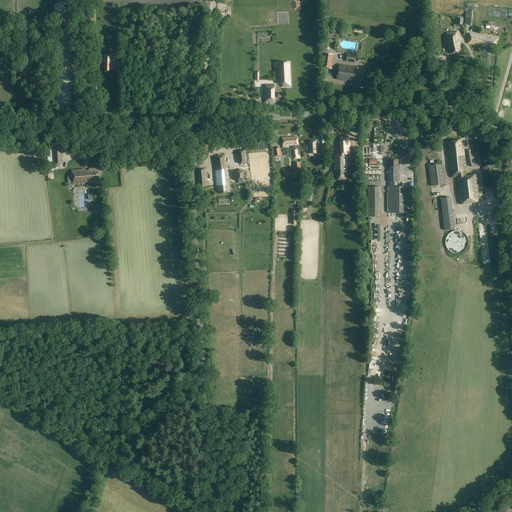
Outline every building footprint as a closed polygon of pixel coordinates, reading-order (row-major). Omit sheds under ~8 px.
[(486,25),(485,33),(491,34),(495,35),(496,32),(488,31),(489,28),(489,29),(489,28),(490,26),(489,26),(486,25)] [(456,42),(456,38),(458,38),(457,31),(446,33),(448,46),(449,53),(459,51),(458,41),(456,42)] [(494,46),(496,39),(469,34),(467,43),(477,45),(477,43),(481,44),(481,45),(489,47),(489,45),(494,46)] [(334,55),(331,54),(324,53),(323,53),(321,68),(332,69),(334,55)] [(347,57),(346,61),(346,62),(355,63),(356,55),(347,53),(347,57)] [(354,80),(364,82),(366,71),(362,70),(362,69),(339,65),(336,79),(346,80),(346,78),(350,79),(350,81),(354,82),(354,80)] [(279,66),(278,85),(289,85),(289,66),(279,66)] [(274,103),(274,87),(264,86),(264,93),(264,103),(274,103)] [(340,154),(346,154),(350,154),(349,136),(340,136),(340,154)] [(291,146),(293,146),(293,150),(294,159),(300,158),(299,155),(300,155),(297,137),(290,137),(288,137),(282,138),(283,146),(288,146),(291,146)] [(54,165),(63,165),(60,138),(51,139),(54,165)] [(461,149),(460,140),(449,141),(450,149),(448,149),(448,156),(450,156),(451,159),(449,160),(450,168),(451,168),(452,177),(456,177),(459,205),(480,202),(477,174),(466,175),(463,149),(461,149)] [(306,146),(306,149),(307,150),(308,150),(308,153),(324,152),(323,145),(320,146),(320,148),(317,148),(317,145),(315,145),(315,141),(309,141),(309,146),(307,146),(306,146)] [(237,151),(239,164),(247,163),(245,150),(237,151)] [(224,166),(224,163),(226,163),(225,154),(214,155),(218,194),(230,192),(229,180),(226,180),(226,176),(228,176),(227,166),(224,166)] [(334,180),(346,179),(346,154),(340,154),(334,154),(334,180)] [(120,156),(114,161),(118,165),(124,161),(120,156)] [(443,164),(438,164),(428,166),(431,186),(446,185),(443,164)] [(398,187),(398,182),(399,182),(399,168),(398,168),(389,167),(387,167),(387,182),(389,182),(389,187),(388,187),(388,213),(410,213),(410,187),(398,187)] [(71,171),(72,184),(99,181),(98,168),(71,171)] [(206,187),(205,183),(207,183),(206,169),(197,170),(198,184),(200,184),(200,187),(206,187)] [(244,183),(244,180),(243,171),(236,172),(233,172),(234,180),(237,180),(238,180),(238,184),(244,183)] [(367,187),(368,217),(380,217),(380,187),(367,187)] [(440,199),(442,215),(445,230),(455,229),(453,213),(451,197),(440,199)] [(455,254),(458,254),(462,253),(464,251),(467,248),(468,245),(468,242),(468,239),(466,236),(464,233),(461,232),(458,231),(455,231),(452,232),(449,233),(447,236),(445,239),(445,242),(445,246),(447,249),(449,251),(452,253),(455,254)]
